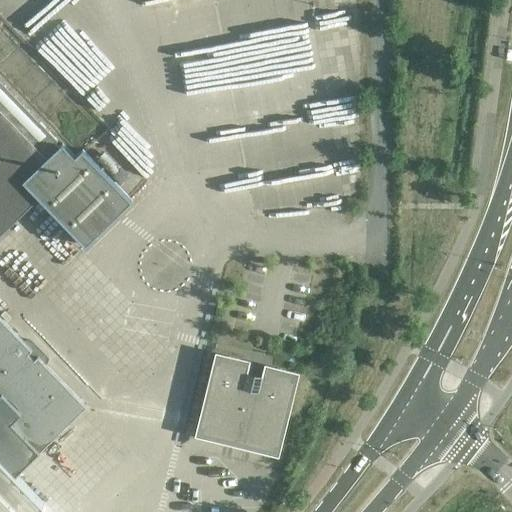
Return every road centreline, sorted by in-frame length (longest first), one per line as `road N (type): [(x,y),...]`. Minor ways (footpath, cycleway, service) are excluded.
road 1 (primary): [(511,153),(405,398)]
road 2 (unclassified): [(381,243),(379,0)]
road 3 (primary): [(405,398),(324,511)]
road 4 (primary): [(444,427),(511,309)]
